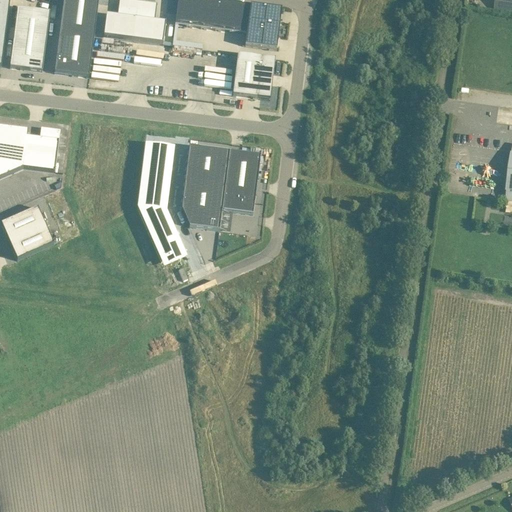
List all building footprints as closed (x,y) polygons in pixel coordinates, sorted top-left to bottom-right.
[(0,0),(0,68),(2,69),(10,0),(0,0)] [(63,0),(54,75),(89,79),(99,0),(63,0)] [(281,11),(195,0),(177,0),(175,26),(246,36),(245,48),(276,52),(281,11)] [(511,0),(495,0),(494,11),(511,12),(511,0)] [(157,6),(119,1),(117,18),(106,17),(103,39),(163,46),(166,25),(155,23),(157,6)] [(10,69),(42,74),(50,14),(17,10),(10,69)] [(270,102),(275,61),(237,56),(232,97),(270,102)] [(0,180),(23,171),(27,139),(28,132),(0,128),(0,180)] [(27,139),(23,171),(23,170),(55,174),(59,143),(58,143),(60,132),(41,130),(40,141),(27,139)] [(61,189),(81,234),(117,219),(129,213),(134,172),(91,167),(94,137),(68,133),(62,184),(61,189)] [(145,147),(137,210),(163,270),(187,260),(168,215),(175,150),(145,147)] [(189,149),(181,211),(189,229),(219,233),(222,213),(253,217),(260,157),(189,149)] [(17,262),(54,246),(37,210),(1,226),(17,262)] [(81,234),(21,261),(47,321),(143,279),(117,219),(81,234)]
